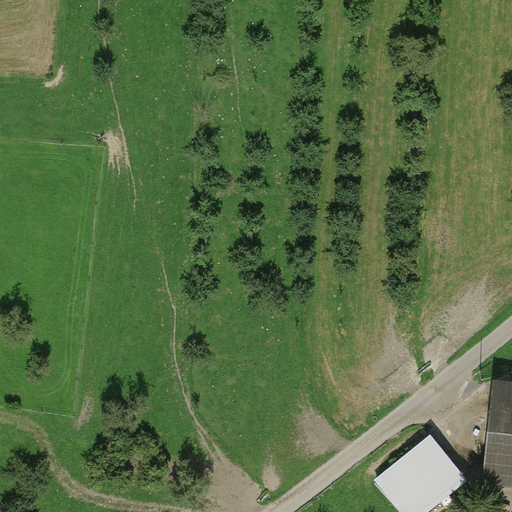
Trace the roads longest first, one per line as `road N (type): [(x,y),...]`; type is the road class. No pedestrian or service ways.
road 1 (unclassified): [(281,511),(511,340)]
road 2 (track): [(143,511),(92,502),(64,482),(34,437),(0,420)]
